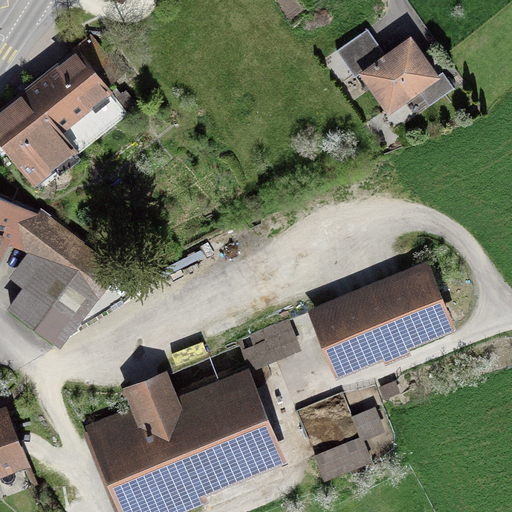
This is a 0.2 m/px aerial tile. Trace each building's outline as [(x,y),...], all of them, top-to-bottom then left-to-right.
[(387,110),(434,76),(408,39),(378,60),(359,34),(335,51),(353,77),(360,72),(387,110)] [(118,76),(88,37),(72,50),(75,54),(0,113),(0,141),(31,180),(70,149),(73,153),(124,113),(104,88),(118,76)] [(41,218),(0,198),(0,238),(27,251),(43,263),(9,309),(55,344),(60,340),(113,270),(41,218)] [(154,269),(143,276),(151,288),(162,281),(154,269)] [(447,324),(426,272),(315,318),(336,369),(382,350),(386,359),(404,351),(401,343),(447,324)] [(135,410),(93,427),(127,511),(164,511),(198,498),(192,482),(272,449),(245,384),(177,412),(162,375),(127,390),(135,410)] [(0,466),(1,468),(20,460),(1,414),(0,414),(0,466)]
